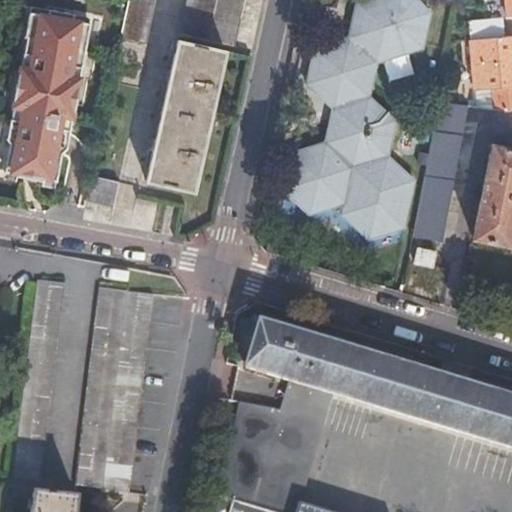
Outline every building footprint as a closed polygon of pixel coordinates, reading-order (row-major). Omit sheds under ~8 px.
[(156,0),(129,0),(120,39),(147,44),(156,0)] [(188,0),(188,6),(243,17),(247,0),(188,0)] [(342,215),(369,239),(404,228),(413,182),(389,160),(398,119),(371,96),(378,62),(422,49),(430,13),(413,0),(356,0),(349,39),(314,49),(307,84),(333,108),(325,143),(289,154),(282,188),(312,215),(343,204),(342,215)] [(236,47),(243,17),(188,6),(181,34),(236,47)] [(0,144),(0,185),(61,198),(79,119),(83,27),(24,17),(0,144)] [(469,20),(470,39),(504,36),(502,17),(469,20)] [(501,111),(511,110),(511,35),(504,36),(470,39),(475,89),(471,106),(493,110),(501,111)] [(147,182),(195,192),(226,51),(179,40),(147,182)] [(464,123),(468,106),(439,101),(436,117),(464,123)] [(441,242),(464,123),(436,117),(412,236),(441,242)] [(472,238),(508,245),(511,227),(511,148),(491,144),(472,238)] [(413,265),(431,268),(434,251),(416,248),(413,265)] [(12,478),(40,482),(66,286),(38,282),(12,478)] [(74,487),(129,494),(155,297),(100,290),(74,487)] [(288,381),(333,394),(511,448),(511,400),(260,323),(246,367),(288,381)] [(288,381),(280,412),(326,422),(333,394),(288,381)] [(251,506),(277,422),(280,412),(238,402),(219,496),(251,506)] [(314,431),(277,422),(251,506),(219,496),(214,511),(326,511),(303,504),(296,490),(314,431)] [(75,511),(77,501),(34,496),(31,511),(75,511)]
